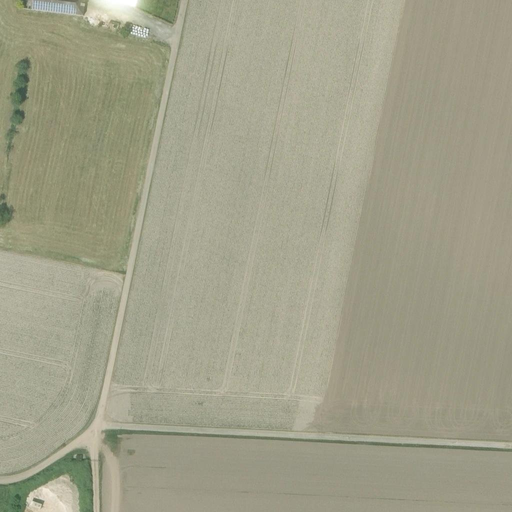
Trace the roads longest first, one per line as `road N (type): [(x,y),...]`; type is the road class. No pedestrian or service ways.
road 1 (unclassified): [(185,0),(97,427),(14,484),(0,482)]
road 2 (track): [(511,446),(97,427)]
